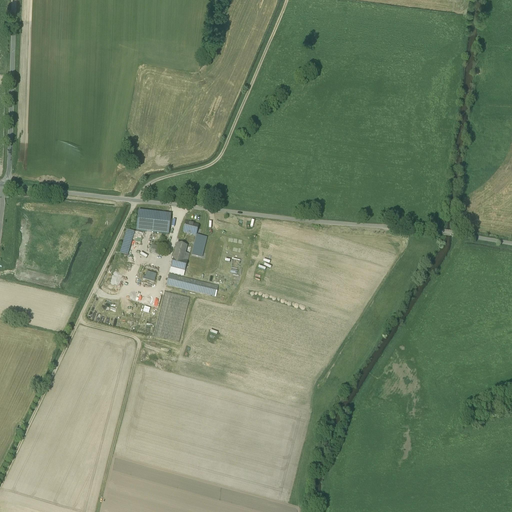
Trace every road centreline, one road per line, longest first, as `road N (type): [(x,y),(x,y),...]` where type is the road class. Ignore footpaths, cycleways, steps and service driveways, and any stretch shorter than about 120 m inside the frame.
road 1 (unclassified): [(8,186),(511,246)]
road 2 (track): [(135,201),(0,485)]
road 3 (track): [(135,201),(151,180),(221,156),(287,0)]
road 4 (unclassified): [(8,186),(14,0)]
